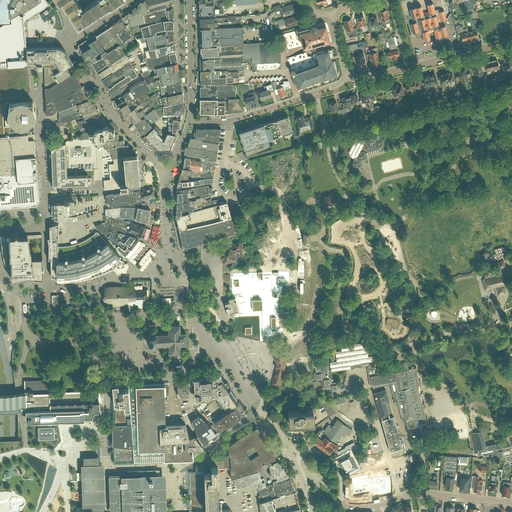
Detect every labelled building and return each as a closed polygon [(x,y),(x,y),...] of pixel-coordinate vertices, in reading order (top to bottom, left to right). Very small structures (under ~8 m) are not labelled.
[(0,0),(0,24),(7,19),(21,10),(23,9),(29,18),(38,12),(29,0),(0,0)] [(29,0),(38,12),(48,5),(44,0),(29,0)] [(60,0),(62,2),(65,6),(64,6),(77,27),(81,27),(95,18),(109,8),(110,9),(114,6),(115,7),(124,0),(85,0),(84,1),(83,0),(60,0)] [(144,0),(135,3),(135,9),(141,7),(143,15),(171,6),(170,4),(171,4),(174,3),(174,0),(144,0)] [(456,0),(452,0),(453,1),(449,2),(451,9),(458,7),(456,0)] [(471,4),(470,0),(463,0),(465,5),(465,7),(469,6),(469,9),(473,8),(471,4)] [(199,9),(215,9),(214,7),(214,3),(218,3),(218,12),(223,12),(223,2),(199,3),(199,9)] [(434,9),(433,2),(427,4),(428,11),(423,13),(421,5),(409,8),(412,18),(415,17),(416,22),(410,24),(413,34),(416,33),(416,35),(422,34),(424,41),(430,39),(428,32),(434,31),(436,38),(448,35),(445,25),(442,26),(441,21),(447,19),(444,10),(439,11),(438,8),(434,9)] [(295,13),(292,4),(282,7),(283,7),(281,8),(280,5),(273,7),(275,12),(281,9),(282,13),(284,12),(285,16),(295,13)] [(172,7),(171,7),(171,6),(143,15),(144,23),(145,23),(145,25),(163,20),(164,20),(169,19),(169,18),(173,17),(174,9),(174,8),(173,8),(173,7),(172,7)] [(125,23),(129,22),(131,26),(133,26),(144,23),(143,15),(141,7),(135,9),(132,10),(131,12),(129,12),(128,14),(125,14),(125,16),(125,17),(122,18),(125,23)] [(33,117),(33,109),(33,103),(33,101),(31,101),(26,101),(22,102),(21,92),(30,91),(28,69),(27,67),(26,47),(24,21),(29,18),(23,9),(21,10),(22,11),(19,13),(15,15),(0,25),(0,208),(31,206),(36,205),(40,200),(34,133),(31,133),(31,125),(33,125),(33,118),(33,117)] [(380,12),(382,21),(384,27),(390,25),(389,23),(389,22),(388,19),(388,18),(388,17),(388,15),(387,15),(386,10),(385,10),(384,10),(383,10),(382,11),(380,12)] [(200,27),(231,26),(231,21),(236,21),(236,25),(241,25),(241,19),(241,15),(227,16),(227,17),(199,17),(200,27)] [(295,19),(297,18),(296,15),(286,19),(285,18),(277,20),(279,26),(286,24),(286,26),(296,23),(295,19)] [(377,21),(375,15),(372,16),(369,16),(369,17),(368,17),(371,25),(375,24),(376,29),(381,28),(380,24),(378,24),(377,21)] [(366,25),(363,16),(360,17),(359,16),(357,17),(356,18),(357,23),(357,24),(357,26),(358,26),(358,27),(361,26),(362,31),(366,30),(365,25),(366,25)] [(121,18),(119,20),(112,25),(123,42),(131,37),(121,18)] [(137,39),(140,38),(156,34),(155,32),(164,30),(174,28),(173,19),(164,20),(163,20),(145,25),(140,27),(143,34),(135,36),(137,39)] [(353,29),(351,19),(348,20),(347,20),(345,20),(344,21),(346,26),(345,27),(346,31),(347,30),(348,34),(353,33),(354,37),(358,36),(356,28),(353,29)] [(468,31),(471,40),(478,38),(476,31),(479,30),(476,19),(469,20),(472,30),(468,31)] [(471,40),(468,31),(464,32),(463,28),(462,26),(459,25),(459,24),(455,25),(457,35),(461,34),(463,42),(471,40)] [(123,42),(112,25),(96,36),(97,37),(104,48),(105,51),(107,53),(119,45),(123,42)] [(204,45),(243,43),(242,26),(231,26),(200,27),(200,45),(204,45)] [(313,26),(300,30),(300,33),(299,33),(299,35),(302,45),(307,43),(308,45),(311,44),(311,46),(310,46),(310,48),(315,47),(314,46),(324,43),(326,43),(325,41),(328,40),(325,27),(322,28),(321,26),(320,26),(316,27),(315,27),(315,26),(314,26),(313,26)] [(150,49),(172,43),(172,41),(175,41),(174,31),(166,32),(156,34),(140,38),(141,42),(148,41),(150,49)] [(95,35),(79,46),(80,47),(79,47),(78,53),(84,61),(86,60),(87,61),(89,64),(90,63),(96,59),(97,59),(94,55),(98,52),(104,48),(97,37),(96,38),(95,35)] [(385,36),(386,39),(387,38),(390,50),(387,51),(389,57),(389,60),(393,59),(394,60),(397,59),(396,58),(397,58),(397,55),(399,55),(397,49),(394,36),(390,37),(390,35),(385,36)] [(204,47),(200,47),(201,59),(242,56),(243,56),(244,56),(243,58),(251,66),(252,64),(253,69),(280,68),(281,68),(280,41),(279,41),(243,43),(204,45),(204,47)] [(146,58),(175,52),(176,52),(175,42),(173,43),(172,43),(150,49),(145,51),(146,58)] [(108,64),(109,65),(111,64),(125,54),(119,45),(107,53),(105,51),(101,54),(102,57),(99,59),(99,58),(97,60),(96,59),(90,63),(89,64),(88,64),(88,65),(94,74),(96,72),(97,72),(98,72),(98,71),(101,68),(102,68),(104,66),(108,64)] [(44,67),(44,82),(45,88),(49,88),(59,81),(70,74),(70,75),(73,73),(72,72),(70,74),(64,66),(69,63),(70,64),(73,62),(66,51),(65,50),(64,49),(63,48),(62,48),(60,47),(59,47),(58,46),(56,46),(29,47),(26,47),(27,67),(30,66),(37,66),(37,67),(44,67)] [(291,70),(292,75),(297,87),(301,86),(301,87),(304,86),(305,86),(305,84),(309,83),(309,84),(312,83),(313,83),(313,82),(317,80),(317,82),(320,81),(321,80),(321,79),(325,78),(325,79),(328,78),(330,77),(331,77),(333,77),(333,76),(335,75),(334,74),(335,72),(336,72),(337,72),(334,60),(330,61),(329,58),(333,57),(332,52),(330,53),(329,48),(316,52),(319,62),(322,61),(323,64),(295,74),(294,69),(293,69),(292,69),(291,70)] [(377,52),(376,48),(368,49),(369,53),(372,64),(375,63),(376,64),(378,63),(379,62),(378,56),(377,51),(377,52)] [(156,68),(172,63),(172,61),(177,60),(175,52),(146,58),(144,59),(148,70),(156,68)] [(365,60),(363,52),(358,54),(358,56),(354,57),(357,69),(358,69),(359,70),(363,69),(363,68),(366,67),(364,61),(365,60)] [(113,81),(133,68),(125,54),(111,64),(111,65),(98,73),(101,79),(102,79),(106,86),(113,82),(113,81)] [(243,63),(242,56),(201,59),(200,59),(201,71),(229,69),(229,70),(244,70),(243,63)] [(505,58),(505,57),(501,58),(503,71),(511,69),(511,65),(510,57),(505,58)] [(491,60),(493,69),(497,68),(497,71),(499,70),(497,59),(494,60),(493,59),(491,60)] [(493,69),(491,60),(488,61),(487,61),(484,62),(487,73),(490,73),(489,70),(493,69)] [(157,74),(178,69),(177,62),(172,63),(156,68),(157,74)] [(479,63),(475,64),(473,64),(473,65),(472,65),(474,74),(477,73),(478,78),(483,77),(479,63)] [(461,67),(465,82),(468,81),(466,75),(470,74),(469,70),(467,70),(466,66),(461,67)] [(461,83),(465,82),(461,67),(456,69),(457,73),(455,73),(456,77),(460,76),(461,83)] [(123,84),(124,84),(132,79),(138,75),(133,68),(113,81),(113,82),(106,86),(108,89),(110,93),(123,84)] [(119,107),(145,92),(150,89),(150,88),(154,86),(152,80),(149,75),(150,75),(148,69),(140,73),(144,79),(129,87),(131,91),(115,100),(119,107)] [(183,69),(178,69),(157,74),(152,76),(154,81),(153,81),(154,86),(161,84),(161,85),(162,85),(166,84),(167,85),(181,81),(185,81),(185,76),(184,76),(183,69)] [(239,82),(244,81),(244,70),(229,70),(229,69),(201,71),(200,71),(200,84),(214,83),(234,82),(234,76),(239,76),(239,82)] [(450,73),(449,72),(445,73),(448,86),(448,87),(451,86),(451,85),(454,85),(451,73),(450,73)] [(49,88),(45,88),(45,104),(82,86),(73,73),(70,75),(70,74),(59,81),(49,88)] [(448,87),(448,86),(445,73),(441,74),(441,76),(439,76),(442,88),(445,87),(446,88),(448,87)] [(428,75),(432,91),(434,90),(433,89),(435,89),(433,83),(436,83),(434,74),(428,75)] [(430,91),(432,91),(428,75),(421,77),(424,86),(427,85),(428,91),(429,90),(430,91)] [(417,81),(416,79),(411,80),(413,88),(415,92),(421,91),(420,88),(421,88),(419,80),(417,81)] [(415,92),(413,88),(411,80),(405,81),(406,85),(405,86),(406,89),(410,88),(411,90),(412,93),(415,92)] [(182,92),(182,90),(181,81),(167,85),(167,86),(164,86),(160,87),(161,97),(182,92)] [(288,81),(271,82),(274,90),(276,89),(279,97),(286,95),(284,90),(285,90),(284,88),(289,86),(289,88),(291,88),(288,81)] [(261,99),(272,95),(270,90),(273,89),(271,83),(263,86),(265,90),(259,92),(261,99)] [(125,87),(124,84),(123,84),(110,93),(112,96),(117,94),(118,94),(122,91),(121,90),(125,87)] [(230,98),(235,98),(235,90),(237,90),(235,85),(232,85),(232,84),(200,85),(200,92),(200,98),(221,98),(230,98)] [(399,86),(399,84),(392,85),(392,86),(393,93),(396,92),(397,96),(396,96),(398,102),(403,101),(402,97),(404,97),(403,93),(402,89),(401,85),(399,86)] [(46,107),(46,115),(59,110),(90,99),(90,98),(89,99),(89,98),(89,97),(86,93),(85,93),(82,87),(82,86),(45,104),(47,106),(46,107)] [(488,87),(488,86),(482,87),(481,88),(482,92),(476,93),(477,96),(489,93),(488,87)] [(366,91),(370,107),(370,108),(373,109),(373,107),(372,99),(374,98),(373,93),(372,93),(371,90),(366,91)] [(164,105),(183,102),(182,92),(161,97),(160,97),(158,91),(155,93),(160,106),(163,105),(163,106),(164,106),(164,105)] [(247,103),(255,101),(254,96),(255,96),(254,91),(248,93),(249,97),(245,98),(246,100),(245,101),(246,104),(247,103)] [(367,108),(370,107),(366,91),(361,92),(362,96),(361,96),(362,102),(365,101),(367,108)] [(149,97),(145,92),(119,107),(124,115),(149,97)] [(127,115),(130,118),(157,99),(155,93),(149,97),(124,115),(127,115)] [(350,103),(351,102),(358,101),(356,95),(354,95),(354,94),(348,96),(350,103)] [(352,105),(351,102),(350,103),(348,96),(342,97),(342,99),(344,107),(348,106),(348,109),(351,108),(350,105),(352,105)] [(59,110),(59,116),(59,122),(64,122),(67,121),(98,112),(97,108),(96,109),(94,103),(92,104),(90,99),(90,98),(90,99),(59,110)] [(235,98),(230,98),(221,98),(200,98),(200,112),(214,113),(217,113),(224,113),(225,113),(243,111),(239,98),(235,98)] [(159,105),(157,99),(130,118),(133,124),(148,112),(154,108),(154,107),(155,107),(156,107),(159,105)] [(342,113),(340,109),(338,109),(336,101),(329,103),(329,104),(330,108),(331,112),(336,110),(337,114),(341,113),(342,113)] [(427,108),(426,103),(425,101),(417,103),(419,110),(427,108)] [(168,114),(182,113),(183,102),(164,105),(164,106),(163,106),(163,105),(160,106),(160,107),(154,109),(158,118),(162,114),(168,114)] [(133,124),(139,129),(151,118),(155,121),(158,118),(154,109),(154,108),(148,112),(142,117),(133,124)] [(99,112),(98,112),(67,121),(68,124),(65,125),(65,126),(67,128),(71,127),(72,130),(73,129),(74,130),(76,130),(76,129),(96,123),(105,121),(99,112)] [(424,119),(422,120),(423,126),(426,125),(441,133),(448,131),(455,120),(451,117),(449,112),(424,119)] [(181,120),(180,119),(182,113),(168,114),(168,123),(179,126),(181,120)] [(304,119),(302,115),(296,117),(298,125),(294,126),(296,130),(295,135),(300,135),(300,131),(300,127),(309,124),(310,125),(309,125),(310,127),(314,126),(310,116),(307,117),(307,118),(304,119)] [(274,121),(274,120),(254,127),(251,128),(239,131),(245,151),(245,152),(246,152),(245,149),(256,146),(256,145),(256,143),(259,142),(260,142),(259,139),(263,138),(264,140),(268,138),(268,139),(269,139),(269,138),(273,137),(273,135),(277,133),(278,136),(279,136),(282,135),(281,132),(286,130),(287,132),(292,131),(293,133),(293,132),(288,116),(277,119),(277,120),(274,121)] [(139,129),(143,133),(155,122),(155,121),(151,118),(139,129)] [(353,160),(352,163),(353,167),(353,168),(356,169),(359,168),(361,168),(362,165),(361,161),(363,160),(365,160),(367,157),(366,154),(366,152),(378,149),(379,150),(383,149),(383,147),(385,145),(383,140),(382,139),(383,138),(382,137),(406,130),(406,131),(423,126),(422,120),(406,124),(381,131),(358,138),(354,139),(353,142),(349,143),(346,141),(340,143),(341,148),(341,149),(343,156),(345,156),(350,154),(352,156),(353,160)] [(106,123),(98,127),(97,127),(97,128),(94,129),(80,135),(80,136),(80,139),(90,139),(90,138),(95,138),(95,139),(100,139),(100,138),(104,136),(112,132),(113,131),(117,129),(111,122),(109,122),(106,123)] [(177,132),(179,126),(168,123),(168,130),(171,130),(171,132),(175,133),(177,132)] [(159,150),(164,140),(162,140),(164,135),(163,134),(162,133),(159,130),(159,129),(155,125),(145,135),(159,150)] [(194,138),(202,139),(218,141),(220,128),(217,128),(214,128),(209,128),(206,128),(203,128),(200,128),(196,128),(195,127),(191,138),(194,138)] [(164,140),(159,150),(170,149),(176,134),(167,132),(164,140)] [(103,143),(119,140),(118,133),(113,134),(100,141),(100,144),(103,143)] [(53,147),(51,162),(52,182),(52,185),(52,186),(54,186),(56,185),(59,185),(88,184),(88,183),(88,180),(88,178),(88,175),(77,175),(74,175),(67,176),(66,147),(66,141),(80,135),(63,142),(53,147)] [(218,141),(202,139),(194,138),(191,138),(189,145),(188,146),(217,150),(218,141)] [(107,148),(125,144),(124,139),(119,140),(103,143),(104,149),(106,148),(107,148)] [(111,153),(130,149),(129,144),(125,144),(107,148),(108,153),(111,153)] [(216,160),(217,150),(188,146),(187,156),(201,158),(201,157),(206,158),(205,159),(215,160),(215,159),(216,160)] [(120,157),(135,155),(134,149),(133,149),(130,149),(111,153),(112,158),(113,158),(120,157)] [(140,186),(137,155),(135,155),(120,157),(113,158),(113,164),(109,164),(110,179),(104,180),(104,189),(124,187),(124,189),(128,189),(128,187),(140,186)] [(215,160),(205,159),(206,158),(201,157),(201,158),(187,156),(187,157),(186,157),(185,162),(184,162),(183,168),(182,168),(180,175),(214,172),(215,160)] [(299,194),(300,159),(292,159),(292,157),(266,156),(266,161),(252,161),(252,165),(254,165),(254,177),(259,177),(259,192),(267,192),(267,186),(292,186),(292,194),(299,194)] [(178,181),(213,177),(214,172),(180,175),(178,181)] [(213,177),(178,181),(177,187),(194,185),(213,182),(213,177)] [(176,202),(211,194),(212,187),(208,188),(208,185),(176,190),(176,202)] [(144,189),(140,190),(142,198),(143,198),(145,199),(145,200),(154,197),(152,187),(144,189)] [(110,204),(112,204),(112,208),(122,207),(138,207),(145,208),(145,206),(143,207),(142,201),(145,200),(145,199),(143,198),(142,198),(140,190),(139,189),(133,190),(133,189),(113,194),(106,195),(107,200),(111,200),(111,202),(110,202),(110,204)] [(175,209),(210,200),(211,194),(176,202),(175,209)] [(193,210),(194,211),(219,204),(218,199),(210,201),(210,206),(199,209),(199,208),(193,210)] [(54,218),(68,218),(68,217),(67,204),(70,204),(70,203),(74,203),(74,200),(64,200),(64,202),(53,203),(54,218)] [(176,216),(194,211),(193,210),(199,208),(199,209),(210,206),(210,201),(210,200),(175,209),(176,216)] [(194,211),(176,216),(177,221),(178,221),(180,229),(179,229),(179,230),(180,229),(183,242),(189,245),(191,245),(197,243),(197,244),(197,243),(236,231),(236,215),(234,216),(232,210),(229,210),(227,202),(219,204),(194,211)] [(150,209),(145,208),(138,207),(122,207),(112,208),(105,209),(105,215),(116,218),(117,217),(120,218),(120,217),(136,219),(148,221),(150,209)] [(96,208),(73,214),(75,218),(97,212),(96,208)] [(134,236),(139,238),(140,237),(142,238),(146,239),(151,229),(146,227),(137,224),(137,225),(131,222),(130,223),(117,219),(116,218),(105,215),(103,215),(105,222),(107,221),(108,224),(109,229),(119,232),(124,234),(130,235),(134,236)] [(110,233),(116,237),(122,242),(131,249),(139,238),(134,236),(130,235),(124,234),(119,232),(109,229),(108,224),(107,221),(105,222),(101,223),(104,226),(110,233)] [(48,259),(50,259),(51,276),(57,278),(58,246),(58,240),(58,238),(58,223),(53,224),(50,223),(50,225),(49,225),(50,238),(47,238),(49,244),(48,259)] [(110,233),(104,226),(101,223),(94,225),(98,230),(102,234),(103,233),(116,247),(118,244),(119,245),(122,242),(116,237),(110,233)] [(119,256),(97,231),(97,232),(95,233),(93,235),(91,236),(89,237),(86,239),(82,241),(78,243),(75,244),(71,245),(67,246),(64,246),(61,246),(58,246),(57,278),(61,278),(64,277),(68,277),(71,277),(74,276),(77,276),(82,275),(87,273),(91,272),(95,270),(99,269),(102,267),(105,265),(109,263),(112,262),(116,263),(117,265),(117,267),(118,267),(120,268),(121,268),(122,267),(123,267),(124,265),(124,264),(124,263),(123,261),(122,261),(121,260),(119,258),(118,258),(118,257),(119,256)] [(11,273),(12,274),(12,280),(23,278),(26,279),(27,279),(27,277),(36,278),(36,279),(37,279),(37,280),(38,280),(39,280),(40,280),(43,280),(43,278),(43,269),(44,269),(43,266),(42,256),(36,257),(36,255),(31,255),(27,236),(27,235),(18,235),(18,234),(15,234),(15,235),(0,236),(1,243),(1,248),(2,250),(3,258),(3,260),(5,267),(6,269),(8,271),(11,273)] [(240,249),(242,248),(240,241),(234,243),(235,246),(219,251),(221,259),(222,258),(223,262),(224,262),(225,263),(230,262),(235,260),(236,260),(244,258),(241,249),(241,250),(240,249)] [(128,252),(131,249),(122,242),(119,245),(128,252)] [(128,252),(119,245),(118,244),(116,247),(121,253),(125,256),(128,252)] [(306,287),(321,287),(320,255),(294,256),(295,267),(286,268),(286,272),(279,273),(279,275),(279,279),(281,279),(281,284),(299,283),(299,286),(306,286),(306,287)] [(498,295),(504,293),(503,286),(502,287),(502,285),(506,284),(503,273),(503,271),(504,270),(503,267),(505,267),(504,263),(503,261),(497,262),(497,266),(498,268),(497,269),(494,269),(492,270),(492,267),(485,269),(487,273),(485,274),(484,276),(484,277),(485,279),(482,280),(484,286),(484,290),(494,288),(496,295),(497,294),(498,295)] [(252,285),(252,291),(261,290),(260,284),(266,284),(266,275),(259,276),(259,285),(252,285)] [(105,303),(120,302),(124,302),(132,302),(131,288),(123,288),(105,289),(105,294),(104,294),(104,298),(105,298),(105,303)] [(134,288),(131,288),(132,302),(132,304),(141,307),(142,304),(144,300),(147,300),(146,289),(134,290),(134,288)] [(65,303),(65,302),(65,301),(65,300),(64,299),(63,298),(63,297),(62,297),(61,296),(60,296),(59,296),(59,295),(58,295),(52,295),(52,298),(52,302),(53,302),(53,303),(54,304),(54,305),(55,306),(55,307),(56,307),(57,308),(58,308),(59,308),(60,308),(61,307),(62,307),(63,306),(64,306),(64,305),(65,304),(65,303)] [(234,316),(236,315),(237,315),(236,312),(239,311),(235,297),(233,298),(231,298),(231,299),(227,300),(228,302),(225,303),(226,306),(225,306),(226,309),(225,310),(225,311),(225,312),(226,312),(227,312),(227,313),(227,314),(229,314),(229,317),(234,316)] [(180,333),(180,324),(168,325),(168,333),(155,334),(155,335),(147,336),(147,344),(156,344),(156,345),(169,345),(169,347),(169,353),(181,353),(181,350),(180,344),(186,344),(186,333),(180,333)] [(285,362),(286,361),(286,362),(288,363),(300,357),(300,354),(311,352),(310,348),(312,347),(312,343),(309,341),(306,339),(297,340),(295,341),(295,343),(290,344),(282,348),(278,350),(272,354),(272,353),(272,354),(277,362),(275,367),(276,367),(273,379),(272,385),(277,386),(278,386),(280,379),(283,369),(284,367),(285,368),(286,364),(285,364),(285,362)] [(362,347),(362,345),(362,342),(341,346),(341,349),(332,350),(333,357),(330,357),(331,360),(326,361),(325,361),(323,361),(321,362),(321,359),(318,357),(314,358),(312,361),(313,365),(314,366),(315,367),(316,372),(314,374),(314,379),(310,379),(308,382),(309,386),(311,388),(316,388),(319,394),(324,393),(326,391),(330,390),(332,392),(337,391),(339,389),(338,384),(336,382),(331,383),(331,378),(328,376),(327,372),(329,370),(331,371),(367,365),(370,385),(373,385),(373,389),(374,389),(374,388),(379,387),(380,387),(385,385),(386,385),(389,384),(391,391),(393,390),(394,392),(396,398),(392,398),(393,400),(396,399),(402,421),(403,421),(402,421),(401,415),(403,415),(404,421),(406,421),(407,430),(413,429),(414,434),(422,433),(421,425),(425,424),(426,426),(429,425),(427,416),(426,417),(424,408),(425,408),(424,402),(421,403),(420,396),(422,396),(423,395),(422,395),(422,393),(422,392),(421,393),(419,393),(418,386),(421,385),(420,380),(419,380),(416,367),(414,367),(413,366),(410,367),(411,368),(408,368),(407,365),(407,364),(405,362),(402,362),(400,363),(393,364),(391,366),(392,370),(375,373),(374,367),(372,352),(367,353),(366,346),(362,347)] [(217,398),(230,389),(220,374),(215,377),(206,378),(206,376),(194,377),(194,381),(188,381),(188,391),(195,390),(195,396),(201,395),(201,392),(204,392),(204,393),(211,393),(211,391),(213,391),(217,398)] [(88,417),(90,417),(89,410),(93,410),(93,408),(99,408),(100,408),(100,399),(89,399),(89,394),(89,392),(87,392),(87,391),(86,391),(85,391),(84,392),(82,392),(81,392),(47,393),(47,386),(48,386),(48,383),(48,380),(40,380),(40,381),(24,382),(24,391),(24,393),(20,393),(16,393),(15,393),(12,393),(8,393),(1,393),(0,393),(0,410),(2,410),(9,410),(13,410),(17,410),(18,410),(21,410),(25,410),(27,410),(28,419),(28,420),(29,420),(30,420),(31,420),(31,419),(32,419),(32,418),(31,416),(39,416),(39,419),(37,419),(38,440),(58,439),(58,427),(58,426),(58,419),(58,418),(60,418),(85,417),(85,418),(86,418),(87,418),(88,418),(88,417)] [(189,395),(188,391),(188,381),(177,382),(175,384),(175,385),(177,385),(178,395),(189,395)] [(144,384),(135,385),(135,386),(136,386),(137,407),(139,407),(139,409),(139,410),(138,410),(138,411),(138,412),(138,413),(138,414),(138,415),(138,416),(139,416),(139,417),(138,417),(140,450),(142,455),(150,451),(150,449),(153,449),(154,450),(155,450),(156,450),(157,450),(158,450),(159,450),(160,450),(161,450),(162,449),(163,460),(164,460),(174,460),(180,460),(188,460),(193,460),(193,454),(194,453),(201,445),(202,444),(201,444),(195,434),(189,436),(186,425),(185,425),(166,425),(164,395),(168,395),(169,385),(169,383),(160,383),(151,384),(144,384)] [(119,384),(113,384),(113,393),(113,398),(113,400),(113,404),(113,418),(113,428),(113,436),(114,450),(114,463),(124,463),(134,462),(134,461),(135,461),(133,446),(131,423),(132,423),(129,390),(130,390),(130,386),(130,385),(122,386),(119,386),(119,384)] [(232,392),(230,389),(217,398),(219,401),(216,403),(221,409),(224,407),(229,404),(231,407),(239,402),(236,398),(232,392)] [(393,416),(385,389),(374,392),(382,418),(381,419),(390,450),(405,446),(403,442),(401,443),(393,416)] [(329,416),(334,413),(326,400),(321,402),(320,402),(329,416)] [(329,400),(326,401),(334,413),(336,412),(329,400)] [(239,402),(231,407),(232,409),(213,421),(220,431),(242,416),(239,412),(243,409),(240,403),(239,402)] [(289,422),(314,421),(313,410),(288,411),(289,422)] [(197,435),(203,443),(216,434),(218,432),(212,424),(210,425),(199,415),(197,416),(196,415),(191,419),(192,420),(191,420),(197,435)] [(315,441),(314,442),(328,452),(332,447),(335,450),(338,445),(335,443),(343,431),(348,435),(352,429),(337,419),(332,427),(328,425),(323,432),(320,429),(312,439),(315,441)] [(256,470),(277,460),(274,456),(276,455),(256,427),(230,445),(230,457),(230,465),(231,478),(234,477),(256,470)] [(511,427),(508,428),(508,430),(506,430),(508,441),(495,444),(494,441),(486,443),(487,445),(484,446),(481,432),(478,433),(475,433),(476,436),(472,437),(471,434),(470,434),(470,435),(470,436),(470,437),(473,450),(471,451),(472,454),(476,453),(477,456),(483,454),(483,457),(489,455),(490,458),(511,461),(511,458),(511,455),(511,454),(511,427)] [(353,442),(348,444),(344,446),(345,447),(336,452),(339,458),(337,459),(345,474),(357,467),(350,455),(360,450),(357,444),(356,445),(354,442),(353,442)] [(81,464),(82,496),(82,508),(85,508),(85,510),(85,511),(103,511),(103,496),(102,482),(99,482),(98,456),(83,457),(83,458),(83,464),(81,464)] [(456,472),(457,457),(444,456),(442,471),(456,472)] [(226,465),(230,465),(230,457),(206,458),(206,468),(207,468),(207,472),(204,472),(204,478),(205,510),(219,509),(219,506),(222,506),(222,503),(219,503),(218,467),(226,467),(226,465)] [(257,487),(266,484),(273,482),(283,479),(289,477),(289,475),(288,476),(286,471),(285,471),(283,466),(281,466),(280,461),(278,462),(277,460),(256,470),(234,477),(237,487),(239,487),(241,487),(241,486),(243,485),(243,486),(245,486),(245,485),(247,484),(247,485),(249,485),(249,484),(251,483),(251,484),(253,483),(255,482),(255,483),(256,485),(255,485),(256,487),(257,487)] [(141,511),(149,511),(162,510),(161,495),(161,485),(158,485),(143,485),(133,485),(133,482),(143,482),(150,482),(149,479),(152,479),(156,479),(156,469),(143,470),(127,470),(128,474),(127,474),(126,474),(109,474),(109,475),(109,487),(110,496),(110,510),(114,510),(113,511),(141,511)] [(191,510),(204,510),(205,510),(204,478),(204,472),(197,472),(190,473),(191,510)] [(451,477),(451,474),(448,473),(448,477),(446,477),(445,487),(453,488),(454,478),(451,477)] [(367,475),(351,479),(355,494),(371,491),(370,490),(372,490),(373,490),(373,494),(376,494),(384,494),(391,494),(391,478),(373,478),(373,479),(368,479),(367,475)] [(436,481),(437,476),(433,475),(432,480),(429,480),(428,485),(436,486),(436,481)] [(469,483),(470,476),(459,475),(458,483),(459,483),(460,484),(460,489),(467,490),(467,483),(469,483)] [(496,482),(497,476),(492,475),(491,481),(489,481),(488,487),(489,487),(488,490),(489,491),(492,491),(496,491),(497,486),(498,482),(496,482)] [(475,476),(472,476),(470,487),(473,488),(473,491),(480,491),(480,487),(481,487),(482,483),(481,483),(482,480),(478,479),(478,476),(475,476)] [(510,486),(511,486),(511,476),(510,482),(503,481),(503,486),(502,493),(509,494),(510,486)] [(258,495),(260,502),(276,497),(279,496),(296,491),(295,489),(295,488),(293,487),(292,485),(291,484),(290,479),(289,477),(283,479),(284,480),(274,484),(273,482),(266,484),(257,487),(260,495),(258,495)] [(300,511),(300,507),(279,511),(274,511),(273,506),(289,502),(290,505),(298,503),(297,499),(298,499),(296,491),(279,496),(276,497),(260,502),(259,502),(259,511),(300,511)]
